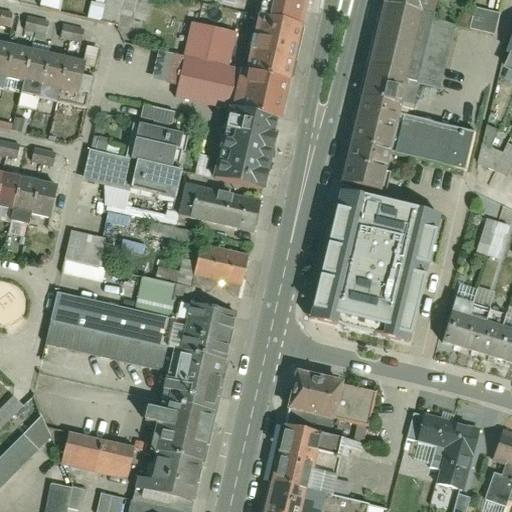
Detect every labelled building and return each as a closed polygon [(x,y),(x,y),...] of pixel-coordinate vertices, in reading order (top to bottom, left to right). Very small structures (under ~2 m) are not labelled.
[(114,0),(113,8),(143,15),(146,0),(114,0)] [(261,0),(271,2),(268,19),(303,28),(308,0),(224,0),(235,2),(235,0),(261,0)] [(457,174),(468,132),(403,116),(433,0),(387,0),(344,185),(387,196),(397,159),(457,174)] [(495,35),(500,14),(474,9),(469,30),(495,35)] [(0,27),(9,28),(10,18),(0,17),(0,27)] [(303,28),(257,17),(243,73),(289,83),(303,28)] [(20,38),(44,43),(47,26),(23,21),(20,38)] [(80,43),(80,30),(61,30),(61,44),(80,43)] [(0,80),(77,99),(86,62),(0,42),(0,80)] [(280,124),(289,83),(243,73),(173,57),(168,77),(179,80),(174,101),(280,124)] [(140,107),(137,125),(169,132),(172,113),(140,107)] [(214,181),(263,192),(275,136),(227,125),(214,181)] [(132,157),(126,156),(125,161),(172,171),(176,153),(179,153),(182,137),(139,127),(132,157)] [(509,177),(511,168),(511,150),(494,145),(498,131),(487,128),(475,167),(509,177)] [(28,164),(50,169),(54,154),(32,149),(28,164)] [(175,200),(181,173),(172,171),(125,161),(89,152),(84,175),(126,184),(128,178),(133,179),(130,190),(175,200)] [(0,209),(49,221),(57,187),(0,173),(0,209)] [(184,183),(177,219),(252,236),(260,200),(184,183)] [(408,346),(440,218),(342,195),(309,322),(408,346)] [(486,220),(474,253),(497,261),(508,228),(486,220)] [(188,245),(191,235),(161,226),(158,236),(188,245)] [(109,242),(71,233),(63,269),(101,278),(109,242)] [(190,511),(253,249),(212,240),(191,330),(57,298),(45,349),(180,381),(173,414),(158,410),(150,443),(72,424),(63,463),(141,481),(133,511),(190,511)] [(158,269),(155,278),(168,281),(168,282),(175,284),(177,274),(158,269)] [(168,316),(175,287),(141,279),(134,308),(168,316)] [(507,318),(456,302),(443,344),(511,365),(511,333),(503,331),(507,318)] [(297,375),(285,429),(328,438),(331,420),(367,428),(375,392),(297,375)] [(12,397),(0,407),(0,429),(22,408),(12,397)] [(450,491),(466,496),(486,424),(430,408),(421,439),(461,450),(450,491)] [(0,511),(0,498),(39,459),(49,460),(53,430),(45,422),(0,468),(0,511),(61,511),(69,474),(46,467),(36,511),(0,511)] [(511,464),(511,429),(504,426),(492,457),(511,464)] [(328,438),(285,429),(266,511),(367,511),(369,507),(331,498),(344,442),(328,438)] [(431,506),(440,508),(445,490),(436,488),(431,506)] [(99,495),(96,511),(119,511),(121,499),(99,495)] [(455,496),(451,511),(464,511),(468,499),(455,496)]
